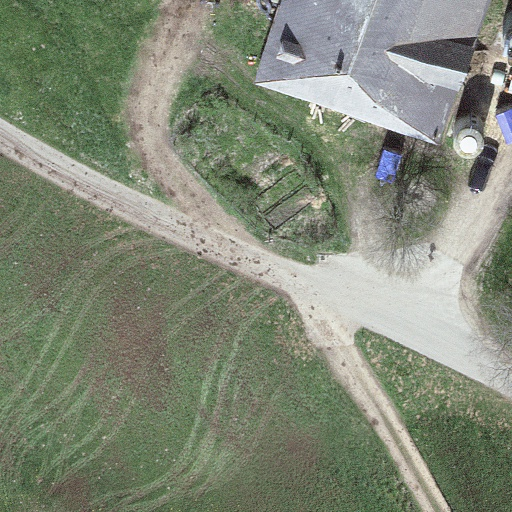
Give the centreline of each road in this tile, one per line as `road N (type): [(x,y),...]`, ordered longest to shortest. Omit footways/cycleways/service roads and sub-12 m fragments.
road 1 (unclassified): [(0,136),(153,218),(511,381)]
road 2 (track): [(438,511),(313,288)]
road 3 (track): [(511,165),(410,330)]
